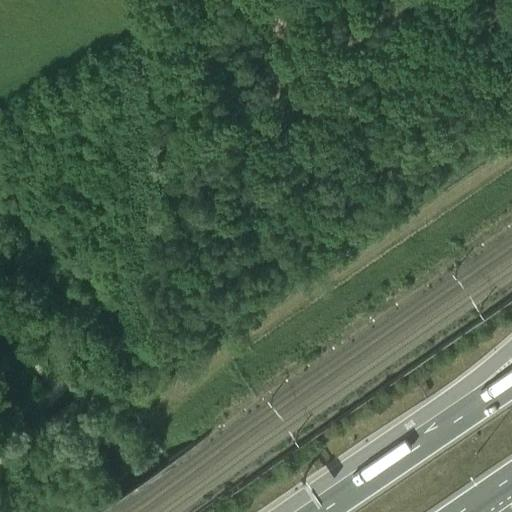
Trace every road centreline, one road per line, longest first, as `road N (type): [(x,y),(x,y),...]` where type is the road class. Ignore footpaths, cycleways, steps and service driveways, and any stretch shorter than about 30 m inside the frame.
road 1 (track): [(511,157),(136,419),(104,384)]
road 2 (motorway): [(511,380),(320,511)]
